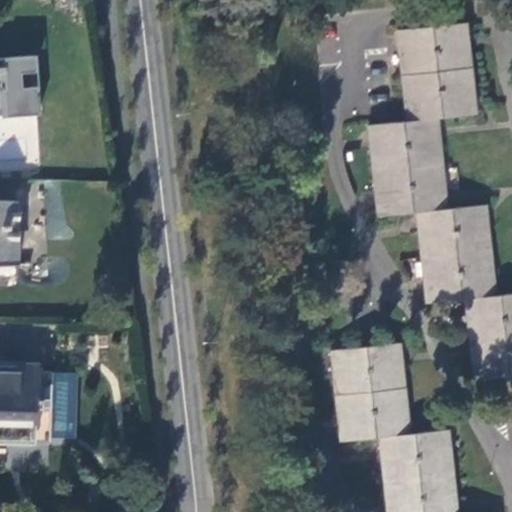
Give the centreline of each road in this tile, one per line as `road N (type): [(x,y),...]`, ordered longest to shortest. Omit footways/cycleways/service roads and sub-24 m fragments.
road 1 (secondary): [(199,511),(140,0)]
road 2 (residential): [(497,29),(469,8),(360,19),(331,123),(344,190),(385,271)]
road 3 (residential): [(385,271),(318,321),(295,368),(305,422),(352,511)]
road 4 (residential): [(385,271),(511,464)]
